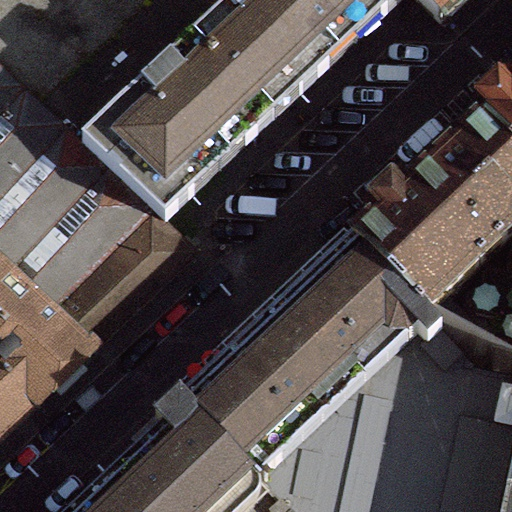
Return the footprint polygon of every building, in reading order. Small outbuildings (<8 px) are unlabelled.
[(0,0),(0,70),(90,158),(231,22),(253,0),(0,0)] [(311,105),(420,0),(419,0),(253,0),(231,22),(311,105)] [(437,15),(454,0),(419,0),(420,0),(437,15)] [(173,237),(311,105),(231,22),(90,158),(173,237)] [(90,158),(0,70),(0,262),(98,357),(194,258),(173,237),(90,158)] [(511,280),(511,119),(392,240),(472,320),(511,280)] [(472,320),(392,240),(220,412),(300,492),(472,320)] [(98,357),(0,262),(0,363),(47,409),(98,357)] [(511,280),(472,320),(511,348),(511,280)] [(511,511),(511,348),(472,320),(300,492),(287,506),(293,511),(511,511)] [(0,363),(0,456),(47,409),(0,363)] [(300,492),(220,412),(119,511),(280,511),(287,506),(300,492)]
